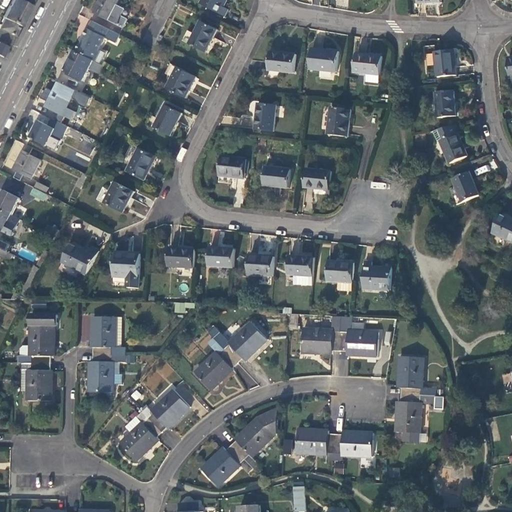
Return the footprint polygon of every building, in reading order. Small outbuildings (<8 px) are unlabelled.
[(1,27),(15,35),(32,0),(21,0),(20,0),(9,0),(2,17),(5,18),(1,27)] [(115,5),(117,0),(98,0),(92,12),(121,27),(125,19),(119,15),(122,9),(115,5)] [(158,0),(152,12),(155,14),(166,19),(176,0),(175,0),(158,0)] [(200,0),(199,3),(223,15),(227,7),(221,4),(223,0),(200,0)] [(155,14),(140,45),(150,50),(166,19),(155,14)] [(94,62),(100,50),(98,49),(108,29),(90,20),(86,28),(85,27),(80,36),(82,37),(74,52),(91,60),(94,62)] [(199,21),(188,43),(204,52),(215,30),(199,21)] [(9,46),(0,41),(0,54),(4,56),(9,46)] [(310,48),(308,68),(336,70),(338,50),(310,48)] [(72,51),(62,71),(81,80),(91,60),(74,52),(72,51)] [(269,51),(267,69),(292,72),(294,54),(269,51)] [(434,52),(437,77),(454,75),(452,51),(434,52)] [(355,52),(353,71),(365,72),(364,80),(378,81),(380,55),(355,52)] [(176,67),(165,88),(184,97),(194,76),(176,67)] [(53,89),(44,107),(71,120),(74,113),(65,108),(70,98),(53,89)] [(435,93),(437,118),(455,116),(452,91),(435,93)] [(256,104),(254,129),(272,131),(275,105),(256,104)] [(164,105),(153,127),(169,135),(180,113),(164,105)] [(329,107),(326,134),(346,136),(349,109),(329,107)] [(29,137),(54,150),(59,140),(50,136),(53,129),(37,121),(29,137)] [(73,122),(69,128),(80,134),(84,128),(73,122)] [(438,141),(439,140),(456,133),(460,131),(458,125),(433,130),(438,141)] [(77,141),(80,134),(69,128),(66,135),(77,141)] [(456,133),(439,140),(449,164),(466,157),(456,133)] [(138,148),(127,171),(143,179),(154,156),(138,148)] [(21,152),(12,169),(30,178),(38,161),(21,152)] [(244,160),(219,157),(217,175),(242,178),(244,160)] [(289,169),(264,166),(262,185),(287,188),(289,169)] [(305,169),(303,187),(328,189),(330,171),(305,169)] [(72,186),(80,190),(87,176),(79,172),(72,186)] [(469,172),(452,179),(462,202),(478,195),(469,172)] [(36,182),(32,188),(43,194),(46,187),(36,182)] [(114,182),(103,203),(122,212),(133,191),(114,182)] [(42,202),(46,195),(43,194),(32,188),(29,195),(42,202)] [(1,190),(0,192),(0,210),(9,215),(18,199),(1,190)] [(19,220),(9,215),(0,210),(0,231),(1,232),(2,231),(11,236),(19,220)] [(511,241),(511,219),(500,214),(492,233),(511,241)] [(50,228),(47,234),(56,238),(59,232),(50,228)] [(44,241),(52,245),(56,238),(47,234),(44,241)] [(85,277),(96,254),(88,250),(85,255),(69,247),(60,265),(85,277)] [(167,266),(193,268),(194,249),(168,247),(167,266)] [(207,265),(233,267),(234,248),(208,247),(207,265)] [(0,257),(8,261),(11,255),(4,252),(0,250),(0,249),(0,257)] [(39,270),(48,252),(44,250),(35,267),(39,270)] [(139,254),(114,252),(112,271),(137,273),(139,254)] [(247,274),(272,275),(274,256),(248,255),(247,274)] [(294,274),(313,276),(314,257),(288,255),(287,274),(294,274)] [(351,291),(352,281),(353,263),(328,261),(326,280),(338,280),(337,290),(351,291)] [(389,289),(391,263),(382,262),(382,268),(371,267),(371,262),(363,261),(362,287),(389,289)] [(35,267),(33,266),(19,295),(25,298),(39,270),(35,267)] [(136,288),(137,273),(112,271),(112,277),(124,278),(123,287),(136,288)] [(313,276),(294,274),(294,283),(312,284),(313,276)] [(17,356),(17,362),(23,362),(50,363),(50,356),(53,356),(53,326),(56,326),(56,315),(29,314),(29,346),(21,346),(19,349),(19,356),(17,356)] [(331,350),(339,351),(340,315),(332,315),(331,331),(302,330),(301,352),(331,353),(331,350)] [(340,315),(339,351),(346,351),(346,354),(375,356),(376,333),(348,331),(349,321),(356,321),(356,316),(340,315)] [(91,316),(91,347),(92,347),(92,354),(124,354),(124,347),(120,347),(120,316),(91,316)] [(218,333),(213,338),(236,363),(242,358),(244,360),(266,339),(251,322),(228,343),(218,333)] [(231,368),(236,363),(213,338),(207,343),(216,352),(194,373),(210,389),(231,369),(231,368)] [(124,362),(124,354),(92,354),(92,361),(89,361),(89,392),(113,393),(113,362),(124,362)] [(401,386),(400,394),(434,395),(434,388),(421,387),(423,358),(400,356),(398,386),(401,386)] [(50,401),(51,370),(50,370),(50,363),(22,363),(22,370),(28,370),(28,391),(28,401),(50,401)] [(147,407),(142,412),(161,432),(166,427),(167,428),(188,406),(173,390),(151,411),(147,407)] [(434,395),(400,394),(400,401),(397,401),(396,431),(419,432),(420,402),(433,403),(434,395)] [(280,406),(256,418),(272,435),(278,432),(280,406)] [(156,437),(161,432),(142,412),(137,416),(142,422),(120,443),(135,460),(157,439),(156,437)] [(131,433),(142,422),(137,416),(125,427),(131,433)] [(236,438),(229,445),(243,459),(248,453),(250,455),(272,435),(256,418),(235,437),(236,438)] [(326,458),(333,459),(335,434),(326,433),(327,430),(297,429),(296,452),(326,453),(326,458)] [(342,434),(335,434),(333,459),(341,459),(341,454),(371,455),(372,432),(342,431),(342,434)] [(284,439),(282,453),(291,454),(292,440),(284,439)] [(238,463),(243,459),(229,445),(224,449),(222,447),(201,467),(217,484),(238,464),(238,463)] [(251,457),(241,462),(247,473),(257,467),(251,457)] [(303,485),(293,486),(294,510),(305,509),(304,485),(303,485)] [(194,511),(195,511),(198,511),(197,501),(181,502),(182,511),(194,511)]
